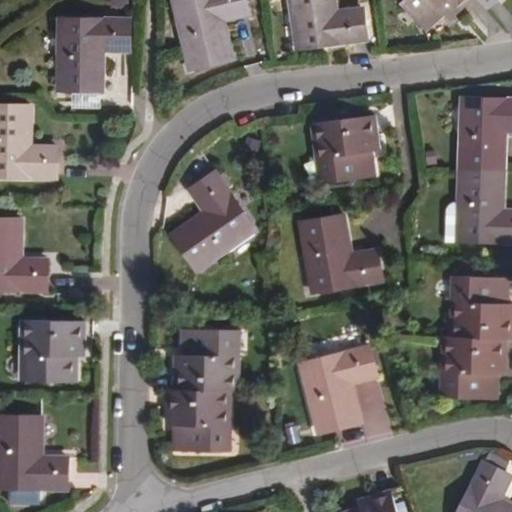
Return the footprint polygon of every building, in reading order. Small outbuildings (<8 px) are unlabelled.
[(131,15),(131,0),(113,0),(112,14),(131,15)] [(249,12),(246,0),(177,0),(185,37),(182,37),(189,67),(232,58),(225,25),(219,26),(217,19),(249,12)] [(334,5),(333,0),(289,0),(291,11),(294,11),(301,49),(366,39),(362,8),(327,13),(326,6),(334,5)] [(468,0),(396,0),(424,30),(438,17),(437,14),(442,10),(449,18),(468,0)] [(476,0),(484,8),(492,0),(476,0)] [(130,21),(63,20),(63,58),(59,58),(59,92),(102,93),(103,60),(97,59),(98,50),(130,51),(130,21)] [(459,171),(503,172),(504,138),(500,138),(500,129),(511,129),(511,99),(465,98),(464,137),(460,136),(459,171)] [(31,139),(31,107),(0,106),(0,176),(57,178),(58,148),(26,148),(26,139),(31,139)] [(378,149),(373,115),(314,124),(319,158),(324,157),(328,183),(374,176),(371,156),(368,156),(367,151),(378,149)] [(257,226),(218,170),(192,189),(210,215),(204,219),(201,215),(173,235),(198,270),(226,250),(224,248),(257,226)] [(502,204),(503,172),(459,171),(459,202),(463,203),(462,242),(511,242),(511,212),(497,213),(498,204),(502,204)] [(349,247),(343,214),(300,222),(306,255),(310,254),(316,291),(383,279),(377,251),(346,256),(345,248),(349,247)] [(20,219),(0,218),(0,289),(47,291),(47,260),(15,260),(15,253),(19,253),(20,219)] [(464,339),(511,340),(511,277),(472,276),(471,304),(465,303),(464,339)] [(85,321),(25,320),(25,354),(30,354),(29,380),(76,381),(77,362),(73,362),(73,355),(84,355),(85,321)] [(177,392),(229,392),(235,392),(236,354),(233,354),(233,329),(185,329),(185,349),(188,349),(188,355),(177,355),(177,392)] [(511,375),(511,340),(464,339),(458,338),(457,372),(461,372),(460,399),(508,401),(509,380),(505,380),(506,375),(511,375)] [(379,373),(371,344),(305,364),(315,399),(311,400),(321,431),(362,420),(354,388),(349,390),(347,382),(379,373)] [(228,423),(229,392),(177,392),(169,392),(169,424),(180,423),(180,431),(176,430),(176,450),(222,451),(222,424),(228,423)] [(42,416),(0,415),(0,448),(2,449),(1,486),(68,487),(69,457),(36,457),(36,449),(42,450),(42,416)] [(511,479),(483,464),(459,511),(511,511),(511,509),(506,506),(504,511),(496,507),(511,479)] [(396,511),(390,493),(356,505),(358,511),(396,511)]
